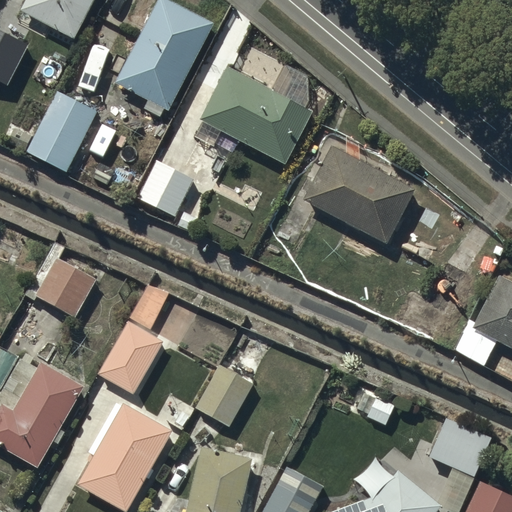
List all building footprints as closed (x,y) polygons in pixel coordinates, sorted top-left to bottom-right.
[(91,0),(24,0),(20,8),(73,35),(91,0)] [(214,21),(174,0),(155,0),(114,80),(148,98),(143,107),(160,115),(165,106),(168,108),(214,21)] [(0,85),(22,46),(0,33),(0,85)] [(311,109),(227,65),(199,117),(283,161),(311,109)] [(94,110),(55,91),(26,151),(65,170),(94,110)] [(415,187),(331,143),(311,180),(307,178),(302,187),(307,189),(303,197),(386,241),(415,187)] [(193,176),(157,159),(139,195),(175,213),(193,176)] [(110,176),(97,168),(93,174),(106,182),(110,176)] [(196,217),(183,211),(177,223),(191,229),(196,217)] [(99,287),(59,265),(39,303),(78,324),(99,287)] [(432,341),(465,279),(440,266),(420,303),(409,297),(396,322),(432,341)] [(511,281),(499,275),(473,327),(511,347),(511,281)] [(171,300),(150,290),(134,323),(154,334),(171,300)] [(167,349),(132,329),(103,382),(137,401),(167,349)] [(0,397),(19,364),(0,352),(0,397)] [(86,394),(44,370),(17,417),(5,411),(0,420),(0,451),(40,474),(55,447),(60,450),(66,439),(62,437),(86,394)] [(257,391),(222,373),(199,416),(234,434),(257,391)] [(397,412),(380,404),(370,423),(388,431),(397,412)] [(175,439),(126,411),(125,414),(119,411),(92,459),(98,462),(81,492),(116,511),(132,511),(148,484),(150,487),(155,479),(153,477),(175,439)] [(493,445),(448,425),(432,463),(476,483),(493,445)] [(246,511),(257,467),(206,455),(192,511),(246,511)] [(314,511),(325,494),(289,474),(268,511),(314,511)] [(440,511),(402,480),(383,503),(358,511),(440,511)] [(511,511),(511,500),(484,487),(471,511),(511,511)]
